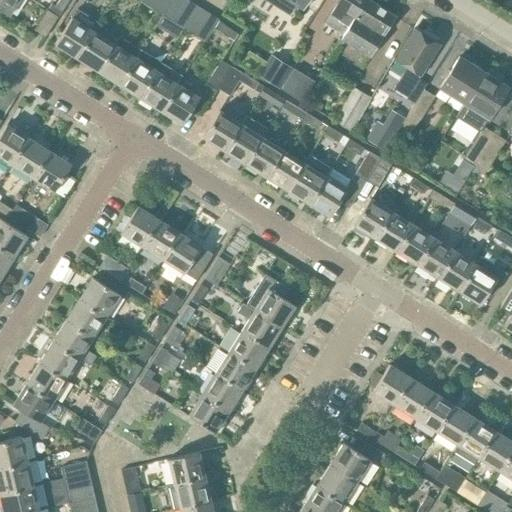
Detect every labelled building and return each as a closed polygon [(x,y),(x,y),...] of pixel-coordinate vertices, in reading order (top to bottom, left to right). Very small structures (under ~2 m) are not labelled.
[(17,0),(0,0),(0,9),(8,15),(17,0)] [(58,0),(55,7),(61,11),(68,0),(58,0)] [(156,0),(151,8),(162,14),(171,0),(156,0)] [(173,21),(186,0),(171,0),(162,14),(173,21)] [(188,0),(186,0),(173,21),(183,28),(197,5),(188,0)] [(288,0),(303,9),(309,0),(288,0)] [(343,34),(365,0),(337,0),(323,22),(343,34)] [(369,0),(365,0),(343,34),(341,38),(370,56),(395,16),(369,0)] [(194,34),(208,12),(197,5),(183,28),(194,34)] [(76,57),(93,30),(99,22),(77,8),(54,44),(76,57)] [(47,9),(34,30),(45,37),(58,16),(47,9)] [(208,12),(194,34),(205,41),(218,19),(208,12)] [(426,83),(418,78),(439,43),(414,27),(394,59),(406,66),(392,89),(414,103),(423,89),(426,83)] [(114,44),(93,30),(76,57),(97,71),(114,44)] [(97,71),(118,84),(140,49),(119,36),(114,44),(97,71)] [(118,84),(139,97),(156,70),(161,62),(140,49),(118,84)] [(464,102),(484,71),(458,55),(439,86),(464,102)] [(292,69),(271,56),(259,76),(279,89),(292,69)] [(218,88),(231,66),(221,59),(207,82),(218,88)] [(156,70),(139,97),(160,110),(177,83),(182,75),(161,62),(156,70)] [(231,66),(218,88),(229,95),(238,80),(259,93),(264,86),(246,75),(231,66)] [(294,68),(281,89),(302,102),(314,81),(294,68)] [(464,102),(456,116),(479,130),(487,117),(488,117),(508,86),(484,71),(464,102)] [(177,83),(160,110),(182,123),(199,97),(177,83)] [(264,86),(259,93),(274,103),(279,95),(264,86)] [(335,119),(352,128),(370,95),(354,86),(335,119)] [(434,96),(423,89),(414,103),(402,123),(413,130),(434,96)] [(296,116),(300,108),(285,99),(280,106),(296,116)] [(223,150),(240,123),(219,110),(202,136),(223,150)] [(301,119),(317,129),(322,122),(306,112),(301,119)] [(240,123),(223,150),(244,163),(261,136),(266,128),(245,115),(240,123)] [(384,150),(394,133),(378,123),(367,139),(384,150)] [(28,137),(6,124),(0,134),(0,159),(9,166),(9,167),(11,164),(28,137)] [(322,132),(338,142),(343,135),(327,125),(322,132)] [(473,167),(494,133),(483,126),(461,160),(473,167)] [(494,133),(473,167),(484,174),(505,140),(494,133)] [(282,149),(261,136),(244,163),(265,176),(282,149)] [(11,164),(33,178),(49,151),(28,137),(11,164)] [(344,145),(359,155),(364,148),(348,138),(344,145)] [(303,162),(282,149),(265,176),(286,189),(303,162)] [(49,151),(33,178),(54,191),(71,164),(49,151)] [(348,208),(366,180),(379,158),(369,151),(355,173),(356,173),(351,181),(346,189),(338,202),(348,208)] [(286,189),(308,203),(330,168),(309,154),(303,162),(286,189)] [(379,158),(366,180),(377,186),(390,164),(379,158)] [(330,168),(308,203),(329,216),(338,202),(351,181),(330,168)] [(427,187),(411,178),(407,184),(422,194),(427,187)] [(428,197),(444,207),(448,200),(433,191),(428,197)] [(374,237),(391,211),(369,197),(352,224),(374,237)] [(0,211),(8,217),(12,210),(0,202),(0,211)] [(450,210),(465,219),(469,213),(454,204),(450,210)] [(12,210),(8,217),(29,230),(37,218),(16,205),(12,210)] [(141,246),(158,220),(136,206),(119,232),(141,246)] [(412,224),(391,211),(374,237),(395,251),(412,224)] [(471,223),(486,232),(490,226),(475,217),(471,223)] [(0,248),(13,257),(26,235),(0,218),(0,248)] [(179,233),(158,220),(141,246),(162,259),(179,233)] [(433,237),(412,224),(395,251),(416,264),(433,237)] [(511,239),(496,229),(492,236),(507,245),(511,239)] [(162,259),(184,273),(195,280),(212,253),(179,233),(162,259)] [(416,264),(437,277),(454,250),(433,237),(416,264)] [(0,248),(0,276),(13,257),(0,248)] [(475,263),(454,250),(437,277),(458,290),(475,263)] [(127,269),(105,255),(98,267),(120,280),(127,269)] [(475,263),(458,290),(480,304),(489,289),(493,292),(506,273),(491,263),(480,256),(475,263)] [(215,286),(228,264),(217,257),(203,279),(215,286)] [(265,274),(246,304),(280,327),(294,305),(284,299),(290,290),(265,274)] [(145,286),(130,276),(125,284),(140,294),(145,286)] [(78,299),(105,316),(119,294),(92,277),(78,299)] [(198,304),(207,289),(200,284),(190,300),(198,304)] [(510,314),(504,325),(511,330),(511,287),(499,308),(510,314)] [(92,336),(105,316),(78,299),(65,320),(92,336)] [(247,319),(240,331),(267,348),(280,327),(246,304),(242,302),(237,312),(247,319)] [(185,325),(194,310),(187,305),(177,320),(185,325)] [(168,324),(161,319),(151,335),(158,339),(168,324)] [(65,320),(52,341),(78,357),(90,365),(96,356),(84,348),(92,336),(65,320)] [(174,326),(165,341),(172,345),(181,331),(174,326)] [(254,369),(267,348),(240,331),(227,352),(254,369)] [(52,341),(39,362),(66,378),(78,357),(52,341)] [(145,361),(154,346),(147,342),(138,356),(145,361)] [(160,348),(152,362),(159,366),(168,352),(160,348)] [(241,389),(254,369),(227,352),(214,372),(241,389)] [(39,362),(26,382),(53,399),(66,378),(39,362)] [(132,382),(133,380),(141,367),(134,363),(125,377),(132,382)] [(394,404),(411,378),(389,364),(372,391),(394,404)] [(138,383),(145,388),(154,373),(147,369),(138,383)] [(228,409),(241,389),(214,372),(201,393),(228,409)] [(431,391),(411,378),(394,404),(415,417),(431,391)] [(39,421),(53,399),(26,382),(12,404),(21,409),(39,421)] [(119,403),(128,388),(121,384),(112,398),(119,403)] [(415,417),(436,431),(452,404),(431,391),(415,417)] [(201,393),(188,415),(214,431),(228,409),(201,393)] [(106,424),(115,409),(108,404),(99,419),(106,424)] [(436,431),(457,444),(473,417),(452,404),(436,431)] [(49,426),(39,421),(21,409),(14,420),(42,437),(49,426)] [(95,441),(102,430),(80,416),(73,427),(95,441)] [(457,444),(478,457),(494,430),(473,417),(457,444)] [(376,432),(361,423),(356,430),(372,439),(376,432)] [(478,457),(499,470),(511,448),(511,441),(494,430),(478,457)] [(391,442),(382,436),(377,443),(393,453),(401,439),(395,435),(391,442)] [(0,466),(26,461),(20,436),(0,441),(0,466)] [(356,480),(369,459),(373,462),(380,451),(358,437),(352,448),(343,442),(329,463),(356,480)] [(511,448),(499,470),(511,478),(511,448)] [(418,459),(403,449),(398,456),(414,466),(418,459)] [(204,476),(198,451),(167,458),(173,483),(204,476)] [(0,492),(32,485),(26,461),(0,466),(0,492)] [(63,479),(89,473),(86,461),(60,467),(63,479)] [(329,463),(316,484),(343,501),(356,480),(329,463)] [(439,472),(424,463),(420,469),(435,479),(439,472)] [(121,470),(126,494),(140,491),(134,467),(121,470)] [(66,491),(91,485),(89,473),(63,479),(66,491)] [(460,485),(445,475),(440,483),(456,492),(460,485)] [(173,483),(179,507),(210,500),(204,476),(173,483)] [(313,511),(335,511),(343,501),(316,484),(303,505),(313,511)] [(0,492),(0,498),(3,511),(23,511),(38,509),(32,485),(0,492)] [(91,485),(66,491),(69,503),(94,497),(91,485)] [(481,498),(466,489),(462,496),(477,505),(481,498)] [(424,511),(432,500),(425,495),(416,511),(417,511),(424,511)] [(70,511),(84,511),(97,509),(94,497),(69,503),(70,511)] [(128,501),(130,511),(138,511),(136,499),(128,501)] [(179,507),(180,511),(212,511),(210,500),(179,507)] [(439,500),(431,511),(441,511),(446,505),(439,500)] [(502,511),(487,502),(483,509),(487,511),(502,511)]
